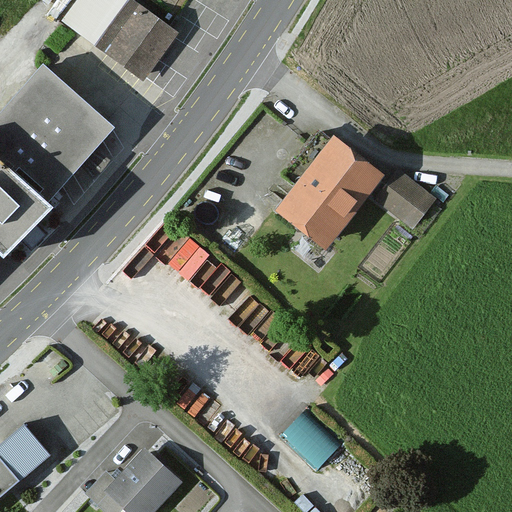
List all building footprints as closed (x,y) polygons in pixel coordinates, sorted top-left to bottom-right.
[(78,0),(60,24),(142,83),(177,35),(128,0),(78,0)] [(0,239),(106,128),(36,63),(0,100),(0,239)] [(271,215),(323,253),(380,176),(328,138),(271,215)] [(377,201),(415,229),(436,202),(398,173),(377,201)] [(209,292),(295,372),(314,351),(229,271),(209,292)] [(282,433),(319,467),(343,441),(306,407),(282,433)] [(0,442),(0,498),(49,457),(21,425),(0,442)] [(104,495),(122,511),(155,511),(180,484),(142,451),(104,495)]
